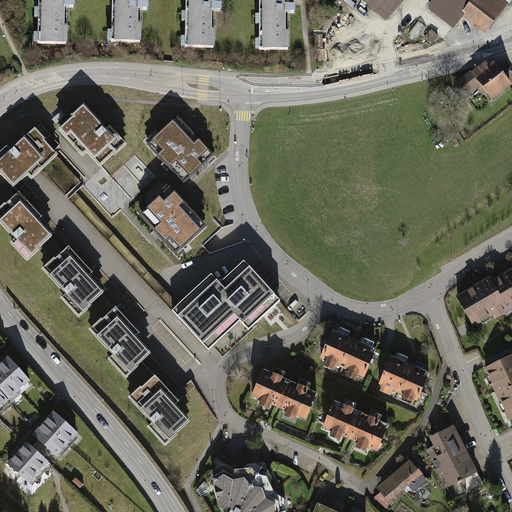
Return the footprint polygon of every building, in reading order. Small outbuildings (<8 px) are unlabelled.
[(68,0),(35,0),(35,46),(67,46),(68,0)] [(142,0),(112,0),(112,44),(143,45),(142,0)] [(217,0),(185,0),(185,48),(217,49),(217,0)] [(291,0),(260,0),(260,51),(291,51),(291,0)] [(406,0),(363,0),(388,21),(406,0)] [(511,0),(432,0),(429,5),(454,25),(464,12),(490,31),(511,1),(511,0)] [(440,37),(430,29),(425,35),(434,43),(440,37)] [(511,86),(494,63),(489,67),(487,64),(473,75),(471,72),(455,84),(464,96),(478,85),(491,103),(511,86)] [(75,118),(61,132),(83,154),(87,151),(101,166),(124,145),(109,129),(106,132),(82,108),(73,116),(75,118)] [(173,165),(187,180),(207,162),(201,155),(208,150),(193,134),(188,138),(173,122),(153,139),(160,147),(154,152),(169,169),(173,165)] [(7,148),(0,155),(0,175),(1,175),(10,186),(12,188),(25,176),(33,169),(36,172),(54,156),(52,154),(60,146),(41,125),(10,152),(7,148)] [(2,203),(0,204),(0,222),(14,238),(10,242),(27,260),(38,250),(37,249),(50,236),(31,216),(35,212),(16,192),(3,204),(2,203)] [(175,242),(182,249),(201,231),(186,215),(190,210),(176,195),(171,201),(164,193),(144,212),(158,227),(154,231),(169,247),(175,242)] [(54,259),(43,270),(66,295),(62,298),(79,316),(90,306),(89,305),(102,293),(83,273),(88,269),(68,248),(55,261),(54,259)] [(212,275),(172,311),(208,350),(246,315),(255,325),(280,302),(244,262),(220,284),(212,275)] [(511,266),(458,298),(476,327),(511,305),(511,266)] [(100,320),(89,330),(113,355),(109,359),(126,377),(136,367),(135,366),(149,353),(130,333),(134,329),(115,309),(102,321),(100,320)] [(379,348),(333,328),(320,356),(365,377),(379,348)] [(432,372),(393,355),(380,384),(419,402),(432,372)] [(511,355),(488,367),(511,417),(511,355)] [(0,411),(30,384),(7,359),(0,365),(0,411)] [(319,389),(265,366),(252,396),(306,419),(319,389)] [(140,388),(129,398),(152,423),(148,427),(165,445),(176,435),(175,434),(188,421),(174,406),(177,402),(154,377),(141,389),(140,388)] [(392,421),(337,398),(325,427),(380,450),(392,421)] [(78,435),(53,414),(33,437),(57,458),(78,435)] [(480,473),(455,425),(424,440),(448,489),(480,473)] [(31,488),(50,467),(28,446),(9,468),(31,488)] [(430,478),(413,458),(379,487),(396,507),(430,478)] [(226,463),(213,469),(220,511),(284,511),(289,511),(287,497),(277,490),(267,462),(237,467),(226,463)] [(342,511),(320,501),(314,511),(342,511)]
